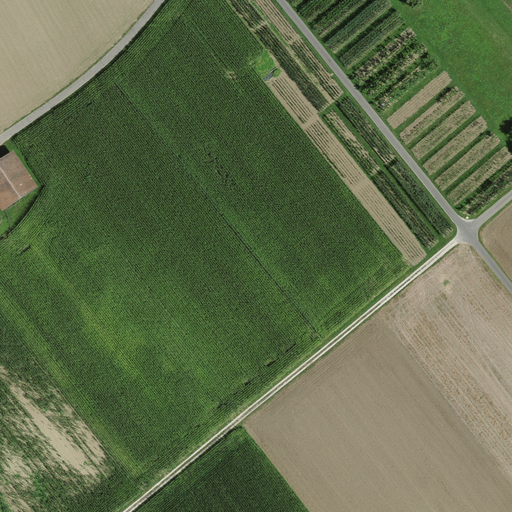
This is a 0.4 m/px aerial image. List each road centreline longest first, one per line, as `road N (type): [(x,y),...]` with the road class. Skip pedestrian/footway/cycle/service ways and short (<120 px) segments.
road 1 (track): [(128,511),(468,234)]
road 2 (unclassified): [(468,234),(283,0)]
road 3 (unclassified): [(161,0),(129,38),(0,138)]
